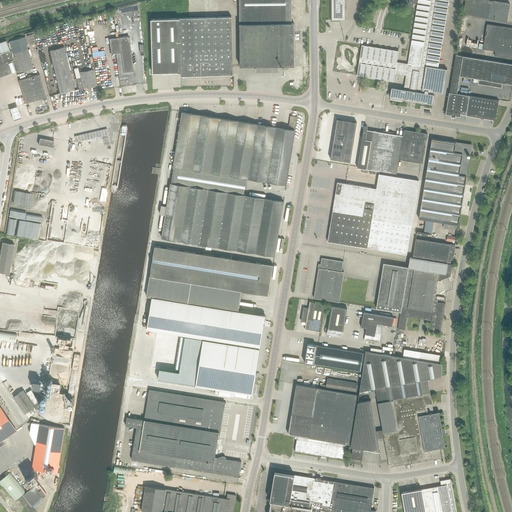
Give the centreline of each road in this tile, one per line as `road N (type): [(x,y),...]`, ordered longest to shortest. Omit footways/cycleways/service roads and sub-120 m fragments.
road 1 (tertiary): [(257,457),(314,103)]
road 2 (unclassified): [(459,466),(454,318),(468,233),(500,133)]
road 3 (unclassified): [(6,131),(150,98),(314,103)]
road 4 (unclassified): [(500,133),(314,103)]
road 5 (unclassified): [(387,477),(257,457)]
road 6 (unknown): [(236,96),(234,9),(193,7)]
